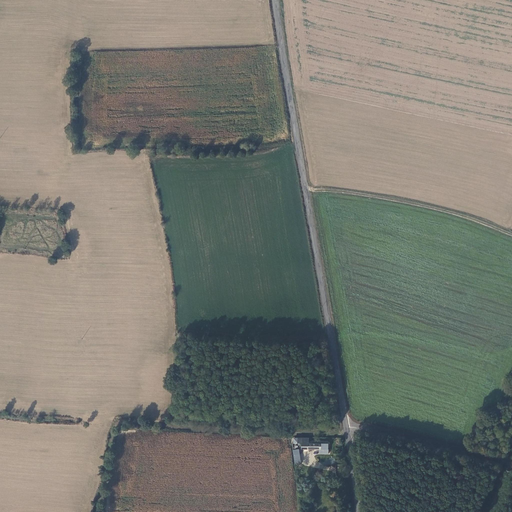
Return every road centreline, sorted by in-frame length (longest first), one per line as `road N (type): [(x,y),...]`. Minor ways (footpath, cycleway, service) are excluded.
road 1 (tertiary): [(355,511),(275,0)]
road 2 (track): [(264,431),(371,428),(511,464)]
road 3 (track): [(511,235),(390,198),(305,189)]
